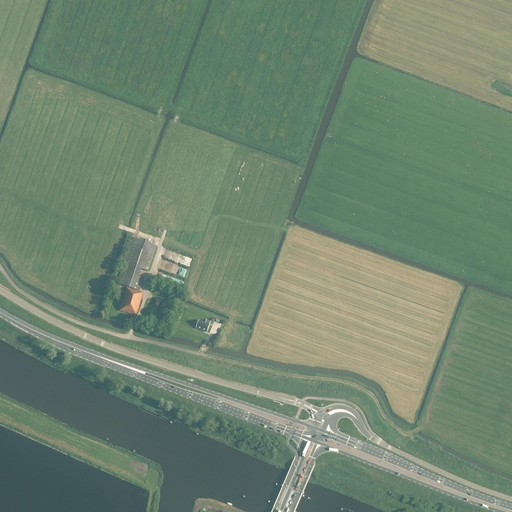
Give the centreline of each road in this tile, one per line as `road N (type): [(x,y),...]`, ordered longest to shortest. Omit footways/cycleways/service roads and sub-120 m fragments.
road 1 (tertiary): [(323,416),(86,337),(0,290)]
road 2 (track): [(206,355),(356,384),(397,427),(424,426)]
road 3 (tertiary): [(511,498),(388,447),(347,410),(323,416)]
road 4 (primary): [(511,505),(321,430)]
road 5 (primary): [(314,428),(125,366)]
road 6 (primary): [(125,366),(310,439)]
road 7 (primary): [(316,442),(502,511)]
road 8 (primary): [(125,366),(0,312)]
